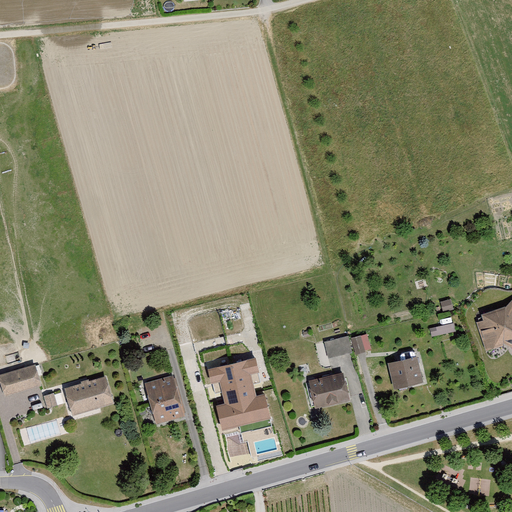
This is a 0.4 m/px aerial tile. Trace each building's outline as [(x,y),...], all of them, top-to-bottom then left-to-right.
[(504,345),(511,348),(511,301),(506,307),(483,316),(484,321),(478,323),(487,350),(504,345)] [(430,326),(431,334),(456,330),(454,322),(430,326)] [(349,337),(354,353),(371,348),(366,332),(349,337)] [(347,334),(323,340),(327,357),(352,351),(347,334)] [(416,358),(388,364),(394,388),(422,383),(416,358)] [(34,367),(0,375),(0,376),(4,394),(39,385),(34,367)] [(343,374),(310,382),(315,404),(348,396),(343,374)] [(173,378),(146,386),(157,424),(183,417),(173,378)] [(105,379),(65,390),(72,415),(112,404),(105,379)] [(45,394),(48,406),(64,402),(61,390),(45,394)] [(265,394),(215,406),(222,431),(246,425),(248,434),(274,427),(265,394)]
